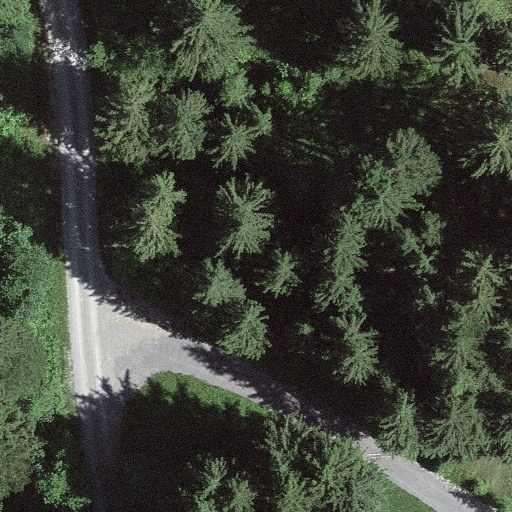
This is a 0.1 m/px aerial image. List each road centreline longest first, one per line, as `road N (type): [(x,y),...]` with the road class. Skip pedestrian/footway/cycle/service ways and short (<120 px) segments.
road 1 (track): [(109,511),(82,318),(66,31),(56,0)]
road 2 (track): [(82,318),(273,390),(355,432),(465,511)]
